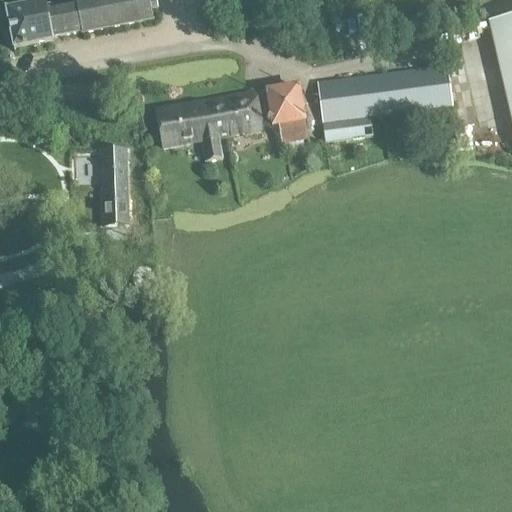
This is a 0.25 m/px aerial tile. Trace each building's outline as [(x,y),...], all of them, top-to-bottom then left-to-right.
[(46,13),(51,40),(82,34),(83,37),(154,23),(152,11),(157,10),(156,1),(150,2),(149,0),(97,0),(77,4),(77,7),(46,13)] [(51,40),(46,13),(45,4),(7,12),(14,52),(52,45),(51,40)] [(511,19),(490,25),(511,120),(511,19)] [(370,119),(452,108),(447,68),(319,85),(326,145),(373,139),(370,119)] [(268,96),(273,129),(305,123),(299,90),(268,96)] [(213,103),(220,140),(262,132),(255,95),(213,103)] [(220,140),(213,103),(156,113),(163,150),(202,144),(206,165),(223,162),(219,140),(220,140)] [(104,228),(129,227),(126,153),(101,154),(104,228)]
